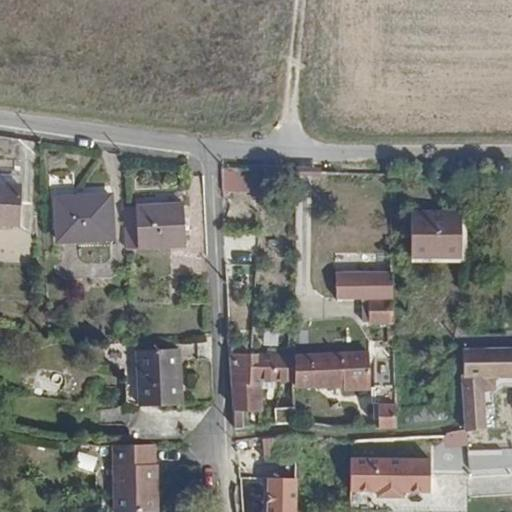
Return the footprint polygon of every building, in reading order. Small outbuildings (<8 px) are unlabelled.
[(246,166),(218,165),(219,186),(246,187),(246,167),(246,166)] [(0,171),(0,181),(19,181),(19,171),(0,171)] [(0,181),(0,218),(20,218),(19,181),(0,181)] [(110,189),(56,192),(57,236),(112,232),(110,189)] [(182,199),(135,200),(137,242),(185,240),(182,199)] [(135,200),(124,201),(127,243),(137,242),(135,200)] [(455,207),(405,208),(407,259),(458,257),(455,207)] [(389,321),(387,296),(362,298),(362,322),(389,321)] [(137,345),(138,402),(179,400),(180,387),(179,344),(137,345)] [(239,345),(228,344),(233,426),(255,424),(254,385),(255,381),(244,381),(245,352),(240,352),(239,345)] [(511,344),(459,346),(462,410),(478,409),(477,388),(489,388),(489,373),(511,373),(511,344)] [(364,350),(288,353),(289,376),(290,383),(340,382),(340,386),(366,386),(364,350)] [(288,353),(245,352),(244,381),(255,381),(256,376),(271,377),(289,376),(288,353)] [(256,376),(255,381),(254,385),(271,384),(271,377),(256,376)] [(376,402),(376,424),(394,424),(394,405),(392,383),(380,384),(381,402),(376,402)] [(394,405),(394,424),(413,422),(438,420),(450,418),(450,402),(394,405)] [(271,407),(271,422),(292,420),(291,406),(271,407)] [(465,431),(445,434),(446,446),(467,443),(465,431)] [(291,433),(260,436),(262,457),(293,453),(291,433)] [(149,442),(108,444),(112,511),(121,511),(155,509),(154,478),(152,463),(150,463),(149,442)] [(436,460),(352,459),(352,492),(384,492),(384,499),(412,499),(412,495),(436,495),(436,460)]
